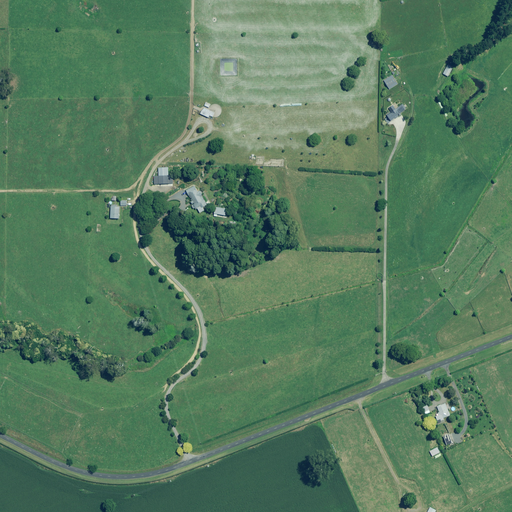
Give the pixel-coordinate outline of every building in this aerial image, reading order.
[(454,68),(449,65),(443,74),(448,77),(454,68)] [(398,84),(392,75),(384,81),(389,90),(398,84)] [(395,109),(393,105),(388,108),(391,112),(387,115),(388,117),(384,119),(388,124),(392,122),(398,117),(399,118),(402,115),(401,114),(407,110),(403,104),(395,109)] [(215,113),(204,108),(201,114),(209,118),(210,116),(213,117),(215,113)] [(169,176),(168,168),(159,168),(159,176),(169,176)] [(194,210),(196,209),(197,208),(200,213),(205,210),(204,207),(208,205),(206,203),(197,184),(186,190),(192,201),(191,202),(192,204),(194,203),(195,204),(192,206),(194,210)] [(117,205),(111,205),(111,218),(119,219),(120,206),(117,206),(117,205)] [(227,209),(217,207),(215,214),(226,216),(227,209)] [(450,416),(446,403),(437,406),(439,412),(438,413),(439,415),(436,417),(438,423),(441,422),(441,421),(444,420),(443,418),(450,416)] [(452,443),(449,435),(444,437),(447,445),(452,443)] [(440,453),(437,448),(430,452),(432,457),(440,453)]
